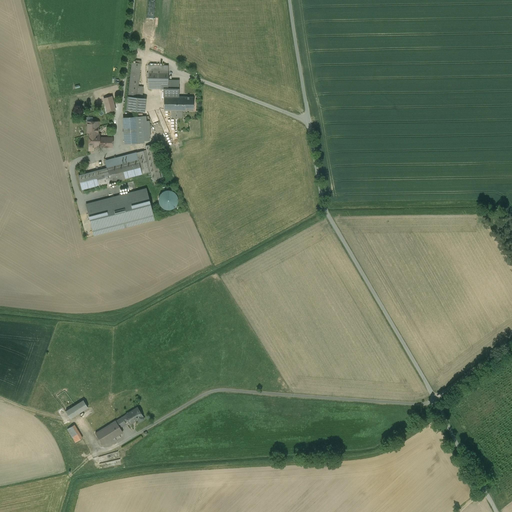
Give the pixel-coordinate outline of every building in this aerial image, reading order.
[(209,64),(179,50),(179,51),(175,49),(173,53),(207,69),(209,64)] [(135,63),(132,62),(128,97),(142,99),(143,87),(138,86),(141,63),(135,63)] [(162,65),(148,65),(148,73),(147,73),(147,83),(148,83),(148,89),(164,89),(168,89),(168,80),(168,68),(162,68),(162,65)] [(178,81),(168,80),(168,89),(164,89),(164,97),(178,97),(178,81)] [(142,99),(128,97),(127,110),(145,112),(146,99),(142,99)] [(178,97),(164,97),(164,110),(171,110),(178,110),(178,97)] [(178,97),(178,110),(180,110),(193,111),(193,97),(178,97)] [(156,112),(151,113),(161,146),(172,142),(164,115),(157,117),(156,112)] [(136,117),(123,118),(125,144),(138,143),(136,117)] [(93,122),(87,122),(87,126),(86,127),(86,129),(87,130),(87,133),(90,133),(90,134),(98,134),(98,131),(99,130),(98,129),(98,124),(99,123),(99,122),(98,121),(97,121),(95,122),(93,122)] [(90,134),(89,134),(89,147),(112,147),(112,138),(99,138),(99,134),(98,134),(90,134)] [(154,144),(145,146),(146,150),(151,172),(151,175),(152,180),(161,178),(154,144)] [(146,150),(136,153),(142,174),(149,172),(151,172),(146,150)] [(136,153),(105,161),(107,168),(110,182),(142,174),(136,153)] [(107,168),(78,175),(82,190),(110,182),(107,168)] [(146,189),(86,204),(94,235),(154,220),(146,189)] [(159,204),(162,207),(165,209),(168,210),(172,209),(175,207),(177,205),(178,201),(177,197),(175,193),(172,191),(168,190),(164,191),(161,193),(159,197),(158,201),(159,204)] [(83,400),(69,409),(74,416),(88,408),(83,400)] [(137,408),(126,414),(126,415),(129,418),(127,419),(128,420),(130,424),(137,419),(139,422),(144,419),(137,408)] [(74,416),(69,409),(66,411),(70,418),(74,416)] [(101,409),(86,418),(102,445),(116,436),(109,425),(110,424),(101,409)] [(122,417),(116,421),(120,427),(126,424),(125,422),(122,417)] [(110,424),(109,425),(116,436),(122,432),(120,427),(116,421),(110,424)] [(90,452),(74,425),(68,429),(84,455),(90,452)] [(84,455),(68,429),(65,431),(80,457),(84,455)] [(107,463),(108,467),(122,463),(119,451),(98,456),(100,464),(107,463)]
